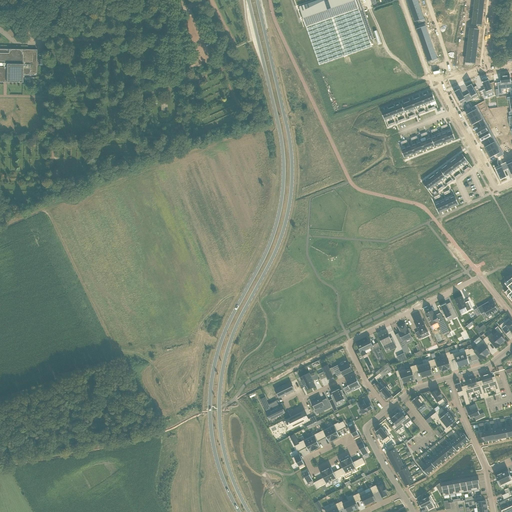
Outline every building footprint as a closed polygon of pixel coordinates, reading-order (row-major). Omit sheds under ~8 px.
[(311,3),(299,7),(306,26),(319,65),(372,47),(369,41),(374,39),(360,0),(325,0),(312,5),(311,3)] [(0,82),(3,82),(3,81),(7,81),(22,81),(22,83),(23,83),(23,75),(36,76),(36,75),(37,58),(33,58),(33,55),(37,55),(37,50),(9,50),(9,52),(9,53),(0,53),(0,82)] [(452,50),(445,53),(447,58),(454,56),(452,50)] [(500,82),(497,83),(499,95),(502,94),(502,89),(506,89),(505,76),(500,77),(500,82)] [(375,80),(337,93),(341,105),(379,91),(375,80)] [(485,89),(482,91),(484,97),(488,96),(487,94),(493,92),(489,83),(488,81),(487,81),(486,81),(483,82),(482,82),(485,89)] [(471,84),(466,87),(467,89),(469,93),(466,95),(470,101),(478,96),(471,84)] [(459,89),(454,92),(460,104),(466,101),(466,103),(470,101),(466,95),(463,97),(461,92),(459,89)] [(432,93),(427,95),(430,103),(435,101),(432,93)] [(427,95),(422,97),(425,105),(430,103),(427,95)] [(422,97),(417,99),(420,107),(425,105),(422,97)] [(417,99),(412,100),(415,109),(420,107),(417,99)] [(412,100),(406,102),(410,111),(415,109),(412,100)] [(401,104),(405,113),(410,111),(406,102),(402,104),(401,104)] [(401,104),(396,106),(400,115),(404,113),(405,113),(401,104)] [(472,111),(466,115),(469,120),(481,113),(476,105),(471,108),(472,111)] [(396,106),(391,108),(394,116),(400,115),(396,106)] [(391,108),(386,110),(389,118),(394,116),(391,108)] [(386,110),(381,112),(384,120),(389,118),(386,110)] [(481,113),(469,120),(471,123),(472,125),(473,125),(478,122),(480,125),(486,122),(485,120),(481,113)] [(481,128),(475,131),(478,136),(490,130),(486,122),(480,125),(481,128)] [(490,130),(478,136),(481,142),(486,139),(487,138),(488,141),(489,141),(495,138),(490,130)] [(452,131),(447,133),(450,141),(455,139),(452,131)] [(447,133),(441,135),(445,143),(450,141),(447,133)] [(441,135),(436,136),(440,145),(445,143),(441,135)] [(431,138),(435,147),(440,145),(436,136),(432,138),(431,138)] [(431,138),(426,140),(429,148),(434,146),(435,147),(431,138)] [(485,147),(484,148),(485,149),(487,153),(499,146),(495,138),(489,141),(490,144),(485,147)] [(426,140),(421,142),(424,150),(429,148),(426,140)] [(421,142),(416,144),(419,152),(424,150),(421,142)] [(416,144),(411,146),(414,154),(419,152),(416,144)] [(411,146),(406,148),(409,156),(414,154),(411,146)] [(499,146),(487,153),(490,158),(496,155),(498,158),(504,155),(499,146)] [(406,148),(401,150),(404,158),(409,156),(406,148)] [(460,155),(457,157),(463,165),(467,161),(462,154),(460,155)] [(457,157),(453,160),(458,168),(463,165),(457,157)] [(453,160),(449,164),(454,171),(458,168),(453,160)] [(511,161),(511,160),(503,164),(506,170),(508,168),(511,175),(511,174),(511,161)] [(449,164),(444,167),(450,174),(454,171),(449,164)] [(501,166),(495,169),(500,180),(506,177),(503,171),(506,170),(503,164),(500,165),(501,166)] [(444,167),(440,170),(446,178),(446,177),(450,174),(444,167)] [(440,171),(436,174),(441,181),(446,178),(440,170),(440,171)] [(436,174),(432,177),(437,184),(441,181),(436,174)] [(432,177),(427,180),(433,187),(437,184),(432,177)] [(427,180),(423,183),(428,191),(433,187),(427,180)] [(455,196),(450,198),(453,207),(459,204),(455,196)] [(450,198),(445,201),(449,209),(453,207),(450,198)] [(445,201),(440,203),(444,211),(449,209),(445,201)] [(440,203),(435,205),(439,214),(444,211),(440,203)] [(462,295),(454,299),(460,310),(465,307),(467,311),(472,308),(469,301),(469,300),(465,302),(462,295)] [(488,302),(478,308),(481,314),(484,312),(487,317),(498,311),(494,303),(491,305),(490,305),(489,305),(488,305),(487,303),(488,302)] [(446,304),(440,306),(442,310),(441,311),(443,315),(444,314),(446,318),(452,316),(453,319),(457,317),(453,308),(449,309),(446,304)] [(432,310),(425,314),(427,318),(429,322),(431,326),(437,323),(443,335),(449,332),(440,313),(435,316),(432,310)] [(421,318),(414,322),(419,331),(415,333),(419,339),(422,338),(420,335),(427,332),(421,318)] [(500,325),(499,326),(501,329),(502,329),(506,334),(505,334),(506,334),(509,332),(509,331),(510,330),(511,332),(511,333),(511,321),(509,322),(504,326),(502,324),(502,323),(500,325)] [(401,333),(395,335),(404,354),(409,351),(404,341),(412,337),(410,333),(411,332),(409,329),(408,329),(405,324),(398,327),(401,333)] [(491,333),(500,344),(505,341),(500,335),(503,332),(498,326),(495,329),(496,331),(497,332),(493,335),(491,333)] [(387,332),(378,337),(384,349),(395,344),(392,338),(390,338),(387,332)] [(491,333),(484,339),(488,344),(491,342),(496,348),(496,347),(497,348),(499,346),(499,345),(500,345),(500,344),(491,333)] [(484,339),(476,345),(485,356),(486,356),(487,356),(489,354),(489,353),(490,352),(485,346),(488,344),(484,339)] [(358,346),(357,347),(362,357),(363,356),(362,356),(364,355),(365,355),(366,354),(366,355),(367,354),(365,351),(370,348),(371,351),(373,350),(376,357),(377,360),(378,360),(379,360),(380,362),(385,360),(379,349),(375,351),(372,344),(370,341),(369,341),(368,341),(369,341),(368,342),(362,345),(359,346),(358,346)] [(472,349),(469,350),(471,356),(476,354),(481,360),(485,357),(485,356),(476,345),(477,347),(473,350),(472,349)] [(459,352),(463,365),(469,364),(467,356),(470,355),(470,356),(471,356),(469,350),(468,349),(464,350),(465,352),(462,352),(460,353),(459,352)] [(447,358),(442,359),(445,371),(449,369),(448,369),(451,368),(450,366),(449,362),(452,361),(449,352),(446,353),(447,358)] [(450,352),(449,352),(452,361),(455,360),(458,367),(463,365),(459,352),(450,354),(450,352)] [(400,356),(397,357),(399,363),(407,360),(404,354),(400,356)] [(436,359),(432,360),(434,366),(437,365),(439,372),(442,371),(442,372),(445,371),(442,359),(441,359),(442,360),(437,362),(436,359)] [(429,362),(423,364),(427,376),(433,374),(431,367),(434,366),(432,360),(428,361),(429,362)] [(388,363),(379,370),(381,372),(389,366),(388,363)] [(339,364),(332,368),(334,372),(339,369),(342,374),(343,376),(346,374),(347,374),(348,373),(352,371),(349,364),(348,364),(341,367),(339,364)] [(417,365),(414,366),(416,372),(419,371),(421,378),(427,376),(423,364),(418,365),(417,365)] [(323,373),(319,375),(321,378),(326,376),(327,377),(328,380),(333,377),(332,375),(335,373),(334,372),(332,368),(329,369),(327,365),(322,368),(324,372),(324,373),(324,374),(323,373)] [(405,369),(409,381),(414,380),(412,373),(416,372),(414,366),(410,367),(411,369),(405,370),(405,369)] [(399,370),(396,371),(398,378),(401,377),(401,378),(403,383),(409,381),(405,369),(400,371),(399,370)] [(310,376),(301,380),(303,385),(303,386),(303,385),(304,385),(305,385),(307,390),(311,388),(311,387),(313,386),(315,385),(313,381),(318,378),(315,372),(310,375),(310,376)] [(491,373),(486,375),(489,387),(494,386),(496,392),(496,394),(500,393),(495,378),(492,379),(492,377),(491,373)] [(483,382),(480,383),(483,394),(484,398),(485,398),(483,394),(487,393),(486,389),(485,388),(486,388),(489,387),(486,375),(481,376),(482,380),(483,382)] [(348,386),(343,388),(346,394),(354,390),(352,388),(359,384),(360,387),(361,387),(356,377),(346,382),(348,386)] [(473,378),(470,379),(475,393),(479,392),(481,398),(481,399),(484,398),(483,394),(480,383),(477,383),(477,382),(475,378),(473,379),(473,378)] [(467,386),(464,387),(470,404),(468,399),(471,398),(470,395),(470,393),(471,393),(473,392),(474,392),(474,393),(475,393),(470,379),(467,380),(468,381),(466,381),(467,385),(467,386)] [(290,382),(275,390),(278,398),(294,390),(290,382)] [(380,382),(375,386),(378,388),(380,391),(379,391),(380,391),(380,392),(381,393),(380,393),(381,395),(383,397),(384,397),(385,399),(386,399),(386,400),(392,396),(392,395),(391,396),(391,395),(388,392),(389,391),(390,390),(386,386),(385,387),(385,388),(385,387),(384,387),(380,382)] [(460,383),(455,384),(459,397),(463,395),(466,405),(470,404),(464,387),(462,388),(460,383)] [(332,399),(329,401),(334,412),(338,410),(336,407),(335,404),(340,401),(344,399),(342,395),(344,394),(342,390),(340,391),(339,389),(337,390),(337,388),(333,390),(334,392),(332,392),(333,394),(330,395),(332,399)] [(432,393),(432,394),(439,405),(444,401),(442,397),(441,397),(442,396),(440,392),(439,393),(437,390),(436,391),(435,390),(432,392),(432,393)] [(417,396),(411,401),(412,401),(418,409),(418,410),(424,405),(424,404),(422,402),(424,400),(420,395),(418,397),(418,396),(417,396)] [(319,399),(311,402),(315,409),(314,409),(316,413),(317,414),(317,413),(321,411),(320,410),(320,409),(319,407),(322,406),(325,411),(331,407),(326,399),(322,401),(320,398),(319,399)] [(263,403),(262,403),(264,406),(263,406),(267,413),(266,413),(268,418),(269,420),(272,419),(274,418),(274,417),(280,414),(281,415),(285,413),(282,406),(279,407),(280,407),(279,407),(278,407),(276,403),(275,401),(276,401),(277,402),(277,401),(276,400),(269,404),(267,401),(266,401),(263,403)] [(357,403),(363,414),(362,414),(363,414),(369,411),(372,409),(373,409),(370,402),(369,403),(365,405),(365,404),(365,403),(363,400),(357,403)] [(471,411),(468,413),(470,419),(474,417),(480,415),(475,404),(470,406),(472,411),(471,411)] [(303,412),(287,420),(291,428),(302,423),(304,428),(317,421),(314,416),(306,420),(303,412)] [(398,413),(395,415),(404,426),(411,420),(407,415),(404,417),(400,412),(398,413)] [(438,415),(434,419),(437,422),(438,421),(442,425),(452,417),(448,413),(448,412),(442,417),(439,414),(438,415)] [(392,418),(390,419),(395,425),(392,427),(398,434),(401,431),(399,430),(404,426),(395,415),(392,417),(392,418)] [(452,417),(442,425),(445,429),(444,430),(446,433),(452,429),(450,426),(455,421),(452,417)] [(338,422),(328,428),(334,440),(338,438),(340,437),(337,432),(342,430),(339,424),(338,422)] [(356,424),(348,428),(354,439),(360,437),(357,431),(357,430),(358,429),(357,427),(356,424)] [(381,427),(375,432),(376,432),(377,434),(378,435),(377,436),(381,440),(381,439),(382,440),(383,440),(382,441),(383,441),(383,440),(386,444),(391,440),(389,438),(388,436),(387,436),(388,435),(389,435),(386,431),(384,432),(384,431),(381,428),(381,427)] [(328,428),(318,433),(322,440),(326,437),(329,443),(331,442),(334,440),(328,428)] [(318,433),(309,438),(315,450),(318,448),(320,447),(319,446),(318,442),(322,440),(318,433)] [(463,434),(459,437),(465,444),(469,441),(463,433),(463,434)] [(459,437),(455,440),(461,447),(465,444),(459,437)] [(309,438),(299,443),(299,444),(302,450),(307,447),(309,452),(309,453),(311,452),(315,450),(309,438)] [(450,443),(457,451),(461,447),(455,440),(451,444),(450,443)] [(362,441),(357,444),(363,455),(370,452),(367,446),(365,447),(362,441)] [(450,443),(446,447),(452,454),(456,450),(456,451),(457,451),(450,443)] [(446,447),(442,450),(448,457),(452,454),(446,447)] [(395,449),(386,453),(389,458),(397,454),(395,449)] [(442,450),(438,453),(443,461),(447,457),(448,457),(442,450)] [(438,453),(433,457),(439,464),(443,461),(438,453)] [(299,454),(292,458),(294,462),(295,463),(296,462),(299,467),(300,469),(305,466),(301,457),(299,454)] [(397,454),(389,458),(391,463),(400,459),(397,454)] [(348,458),(345,460),(351,472),(351,471),(361,466),(357,460),(353,462),(350,457),(348,458)] [(429,460),(435,468),(436,468),(435,467),(439,464),(433,457),(429,460)] [(400,459),(391,463),(394,468),(402,463),(400,459)] [(342,468),(338,470),(341,477),(342,477),(341,476),(344,475),(344,476),(351,472),(345,460),(341,461),(340,463),(342,468)] [(429,461),(425,464),(431,471),(435,468),(429,460),(429,461)] [(402,463),(394,468),(396,473),(406,467),(405,468),(402,463)] [(421,467),(421,468),(427,475),(431,471),(425,464),(421,467)] [(329,468),(325,470),(332,482),(341,477),(338,470),(333,472),(331,467),(329,468)] [(406,467),(396,473),(398,472),(400,476),(409,472),(406,467)] [(307,469),(301,472),(305,478),(303,479),(305,484),(313,480),(307,469)] [(323,478),(318,480),(321,486),(331,481),(331,482),(332,482),(325,470),(322,471),(322,472),(320,473),(323,478)] [(501,473),(507,485),(511,482),(511,476),(511,477),(508,471),(502,473),(501,473)] [(409,472),(400,476),(403,481),(411,477),(409,472)] [(498,475),(495,476),(500,487),(506,484),(506,485),(507,485),(501,473),(497,475),(498,475)] [(474,477),(471,478),(474,491),(480,490),(478,476),(474,477)] [(411,477),(403,481),(406,486),(414,482),(411,477)] [(471,478),(465,479),(468,492),(473,491),(474,491),(471,478)] [(463,479),(459,480),(462,493),(468,492),(465,479),(463,479)] [(459,480),(453,481),(455,494),(462,493),(459,480)] [(453,481),(447,482),(449,495),(455,494),(453,481)] [(443,483),(441,483),(442,488),(443,496),(445,496),(449,495),(447,482),(443,483)] [(376,485),(373,487),(376,493),(379,491),(382,497),(383,497),(383,498),(387,496),(386,495),(387,495),(386,492),(387,491),(385,487),(384,488),(382,484),(377,486),(376,485)] [(364,491),(370,503),(375,501),(372,494),(376,493),(373,487),(369,488),(371,491),(366,494),(364,491)] [(364,491),(356,495),(358,501),(362,499),(365,506),(370,503),(364,491)] [(353,498),(348,501),(353,511),(358,508),(355,502),(358,501),(356,495),(352,496),(353,498)] [(422,500),(418,502),(421,508),(426,506),(428,511),(435,507),(430,496),(427,498),(427,497),(422,500)] [(317,501),(314,503),(319,511),(322,509),(317,501)] [(342,501),(338,503),(341,509),(344,507),(346,511),(350,511),(353,511),(348,501),(343,503),(342,501)] [(335,505),(330,508),(332,511),(338,511),(338,510),(341,509),(338,503),(335,504),(335,505)]
